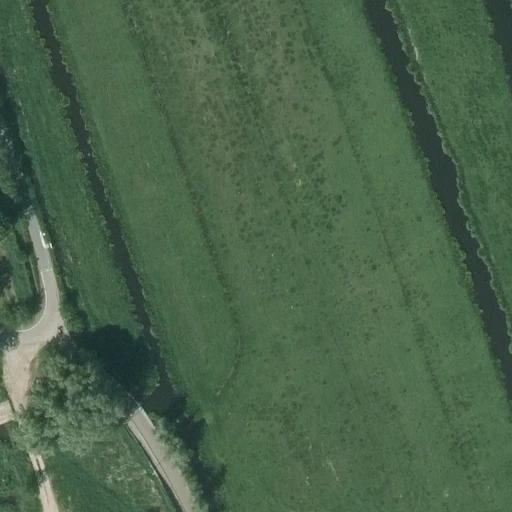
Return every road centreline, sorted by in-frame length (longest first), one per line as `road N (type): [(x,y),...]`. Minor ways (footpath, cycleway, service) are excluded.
road 1 (unclassified): [(46,324),(41,260),(0,133)]
road 2 (track): [(0,344),(49,511)]
